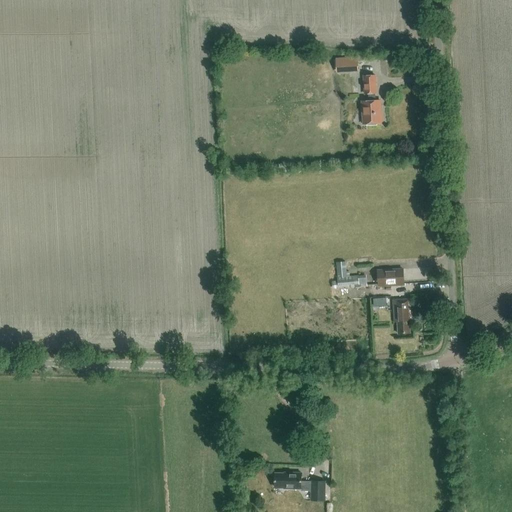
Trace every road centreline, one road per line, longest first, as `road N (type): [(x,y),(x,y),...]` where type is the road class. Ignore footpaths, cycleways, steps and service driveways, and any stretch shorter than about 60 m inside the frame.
road 1 (tertiary): [(453,362),(399,371),(0,363)]
road 2 (unclassified): [(453,362),(433,0)]
road 3 (track): [(453,362),(461,511)]
